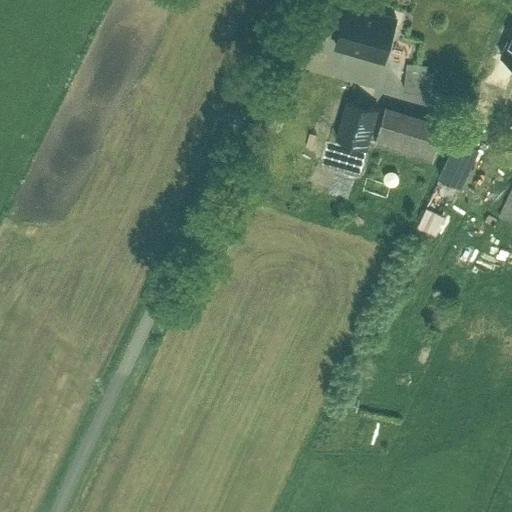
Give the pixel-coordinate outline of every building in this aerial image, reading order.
[(336,44),(384,58),(396,16),(347,3),(336,44)] [(511,29),(500,54),(511,59),(511,29)] [(432,92),(434,72),(406,68),(404,89),(432,92)] [(347,98),(337,135),(369,144),(379,107),(347,98)] [(458,135),(441,173),(462,183),(479,144),(458,135)] [(511,220),(511,186),(499,214),(511,220)] [(425,223),(444,231),(453,210),(433,202),(425,223)]
